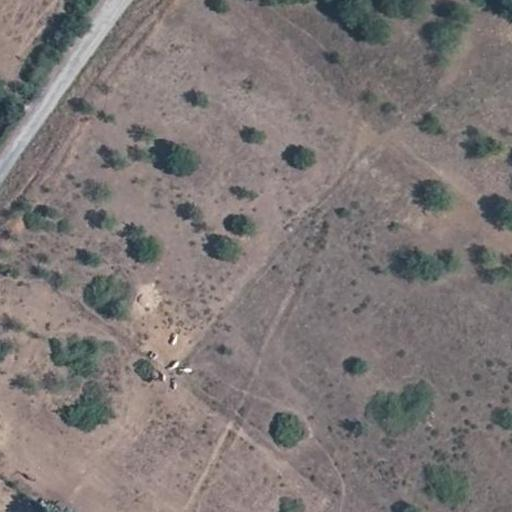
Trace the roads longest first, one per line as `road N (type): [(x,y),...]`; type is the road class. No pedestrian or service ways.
road 1 (track): [(154,0),(365,135),(396,134),(492,74),(511,72)]
road 2 (unclassified): [(0,168),(112,0)]
